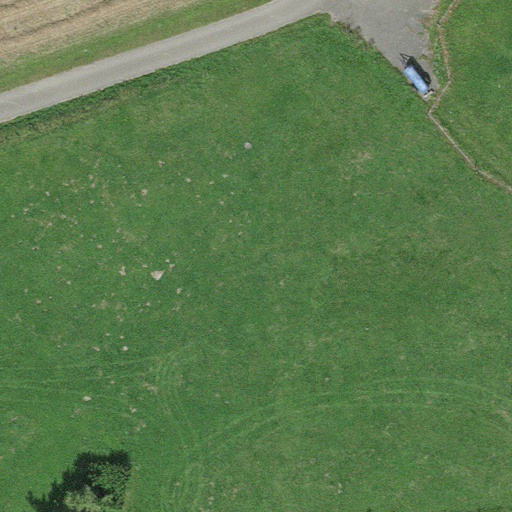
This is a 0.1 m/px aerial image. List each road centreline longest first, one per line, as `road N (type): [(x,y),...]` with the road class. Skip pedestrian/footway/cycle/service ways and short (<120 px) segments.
road 1 (track): [(316,0),(0,115)]
road 2 (track): [(366,0),(459,128),(511,166)]
